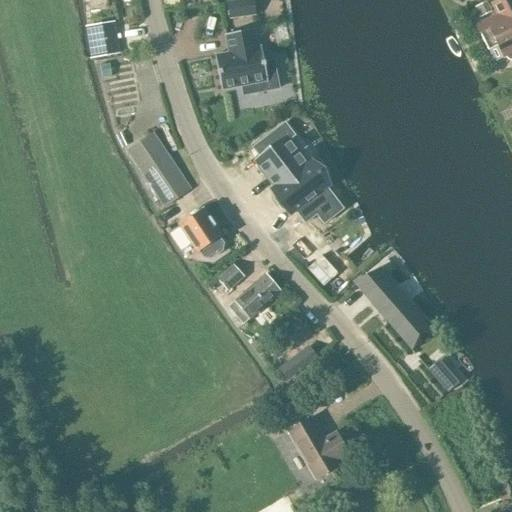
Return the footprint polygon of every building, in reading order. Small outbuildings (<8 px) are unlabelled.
[(238,0),(222,3),(226,23),(264,16),(261,0),(238,0)] [(511,0),(496,0),(490,3),(496,15),(476,25),(480,32),(488,50),(497,45),(503,57),(505,56),(508,59),(511,60),(511,59),(511,0)] [(486,2),(474,8),(479,18),(490,11),(486,2)] [(95,57),(119,53),(114,23),(89,27),(95,57)] [(244,94),(279,88),(273,61),(264,62),(261,46),(258,47),(255,28),(226,34),(229,52),(215,55),(222,89),(242,85),(244,94)] [(265,157),(253,166),(269,185),(291,169),(301,162),(287,144),(303,131),(290,118),(257,144),(265,157)] [(153,132),(150,134),(125,150),(165,209),(192,191),(153,132)] [(304,165),(271,186),(281,196),(275,199),(289,216),(332,188),(327,172),(311,165),(305,172),(304,165)] [(202,207),(178,224),(198,254),(199,253),(204,259),(211,260),(223,252),(225,245),(221,238),(222,237),(202,207)] [(217,278),(228,290),(228,291),(244,276),(232,263),(217,278)] [(352,282),(411,351),(412,350),(409,347),(421,319),(424,322),(425,321),(379,268),(378,269),(357,287),(352,282)] [(264,273),(236,298),(234,300),(227,307),(243,324),(280,289),(264,273)] [(302,341),(284,360),(291,366),(309,347),(302,341)] [(335,433),(323,439),(310,417),(287,430),(315,479),(338,465),(335,461),(347,454),(335,433)]
